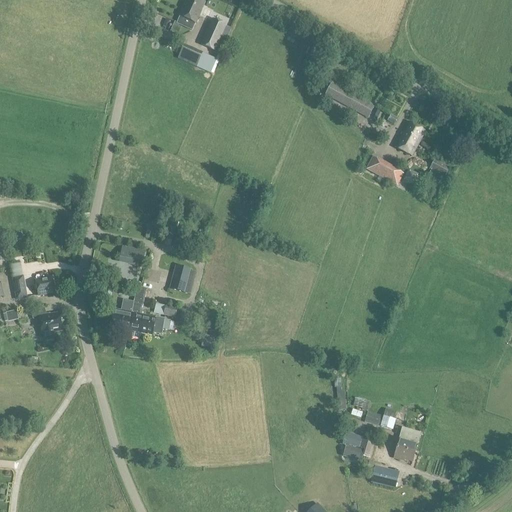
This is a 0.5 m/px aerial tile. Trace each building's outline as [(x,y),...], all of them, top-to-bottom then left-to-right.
[(196,0),(187,0),(180,17),(181,17),(177,26),(191,32),(194,26),(195,24),(196,24),(205,3),(196,0)] [(159,14),(174,20),(176,13),(162,8),(159,14)] [(215,52),(225,30),(227,26),(213,19),(201,46),(215,52)] [(195,64),(210,67),(212,57),(197,54),(195,64)] [(333,83),(326,95),(368,118),(374,106),(333,83)] [(398,119),(392,115),(388,121),(394,125),(398,119)] [(425,133),(408,123),(394,148),(412,158),(425,133)] [(373,158),(367,169),(397,185),(403,174),(373,158)] [(433,163),(429,171),(428,173),(443,180),(448,171),(433,163)] [(404,181),(414,187),(420,176),(409,171),(404,181)] [(379,176),(377,180),(385,184),(387,180),(379,176)] [(8,260),(3,234),(0,235),(0,257),(1,261),(8,260)] [(122,247),(121,255),(120,261),(142,266),(145,252),(122,247)] [(18,261),(3,266),(6,276),(21,272),(18,261)] [(191,271),(176,267),(170,289),(185,293),(191,271)] [(47,279),(46,274),(39,275),(40,280),(34,281),(37,297),(54,294),(52,278),(47,279)] [(26,298),(22,277),(12,279),(16,300),(26,298)] [(105,285),(103,296),(111,298),(114,286),(105,285)] [(134,303),(132,309),(132,314),(145,316),(145,313),(141,312),(142,306),(143,307),(147,289),(137,287),(134,303)] [(115,310),(111,328),(128,332),(132,314),(132,309),(134,303),(123,300),(121,311),(115,310)] [(26,314),(35,310),(32,301),(22,304),(26,314)] [(152,304),(152,312),(161,312),(161,304),(152,304)] [(166,307),(163,316),(175,319),(177,313),(178,309),(166,306),(166,307)] [(175,319),(174,323),(175,323),(183,325),(186,315),(185,315),(177,313),(175,319)] [(59,314),(39,318),(42,334),(43,334),(45,342),(56,340),(54,333),(62,331),(59,314)] [(145,316),(132,314),(128,332),(141,334),(145,316)] [(155,319),(145,316),(141,334),(152,336),(152,334),(161,336),(164,320),(155,318),(155,319)] [(378,427),(380,416),(368,412),(365,423),(378,427)] [(384,417),(383,417),(380,427),(393,431),(395,421),(384,417)] [(413,462),(420,435),(402,430),(394,459),(403,461),(403,460),(413,462)] [(359,449),(362,440),(362,438),(346,433),(343,444),(358,449),(359,449)] [(358,449),(358,450),(357,455),(363,456),(370,458),(373,448),(366,446),(367,442),(362,440),(359,449),(358,449)] [(357,455),(358,450),(345,446),(343,457),(362,462),(363,456),(357,455)] [(369,462),(367,469),(372,471),(375,464),(369,462)] [(395,489),(399,473),(375,467),(371,483),(395,489)]
